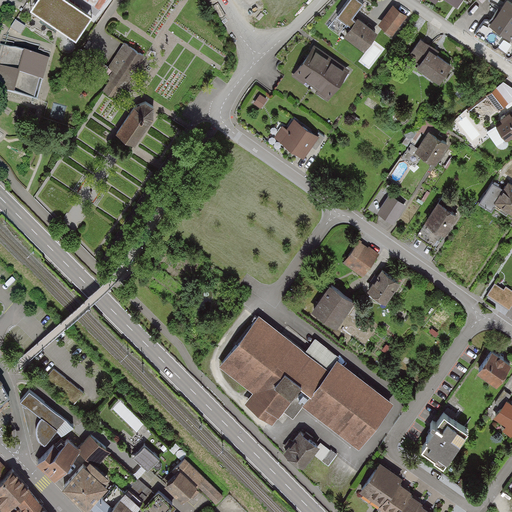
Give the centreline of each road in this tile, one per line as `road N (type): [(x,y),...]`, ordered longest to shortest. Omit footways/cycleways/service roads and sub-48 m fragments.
road 1 (residential): [(480,314),(222,122),(225,98),(319,0)]
road 2 (primary): [(0,196),(314,511)]
road 3 (residential): [(511,461),(476,507),(395,454),(391,442),(480,314)]
road 4 (residential): [(407,0),(511,70)]
